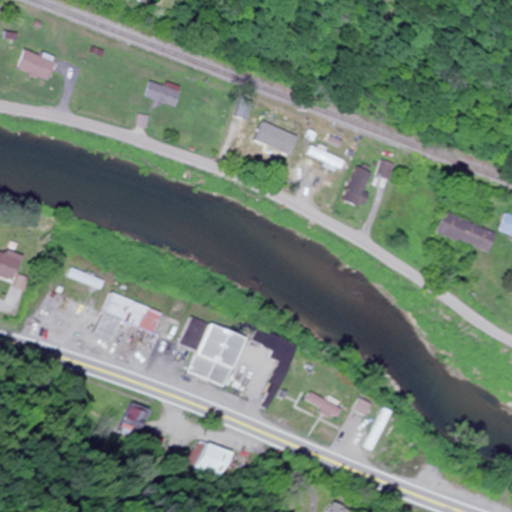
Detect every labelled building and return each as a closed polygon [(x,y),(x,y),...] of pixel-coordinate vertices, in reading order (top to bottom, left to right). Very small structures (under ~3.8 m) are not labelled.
[(7,69),(35,84),(46,62),(34,56),(33,58),(16,50),(7,69)] [(160,83),(159,87),(143,82),(137,99),(169,109),(176,89),(160,83)] [(307,145),(302,156),(335,172),(340,161),(307,145)] [(384,183),(391,167),(379,162),(372,178),(384,183)] [(428,233),(480,255),(489,234),(437,213),(428,233)] [(494,233),(511,239),(511,218),(501,215),(494,233)] [(0,279),(7,282),(14,261),(0,256),(0,279)] [(107,322),(141,335),(149,314),(96,295),(81,337),(99,344),(107,322)] [(216,388),(232,338),(177,321),(169,348),(185,353),(178,376),(216,388)] [(292,404),(323,422),(329,412),(298,394),(292,404)] [(145,410),(126,405),(116,443),(157,454),(162,437),(140,431),(145,410)] [(404,468),(410,456),(374,438),(368,451),(404,468)] [(224,477),(229,453),(200,448),(196,472),(224,477)]
